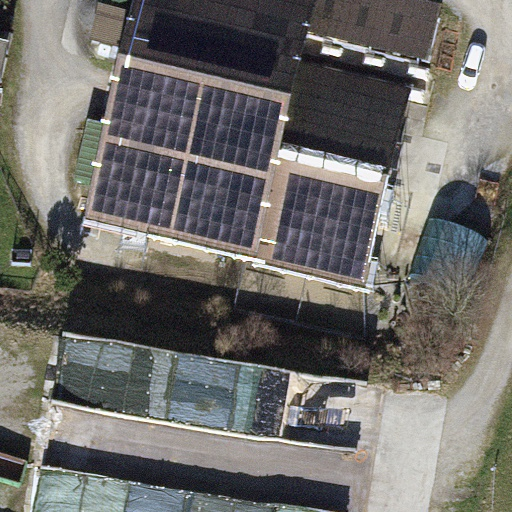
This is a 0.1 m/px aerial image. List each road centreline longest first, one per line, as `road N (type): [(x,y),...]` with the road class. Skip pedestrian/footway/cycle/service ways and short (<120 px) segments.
road 1 (track): [(44,0),(55,192),(83,249),(124,275),(364,322),(436,297),(511,120)]
road 2 (track): [(415,511),(488,388),(511,324)]
